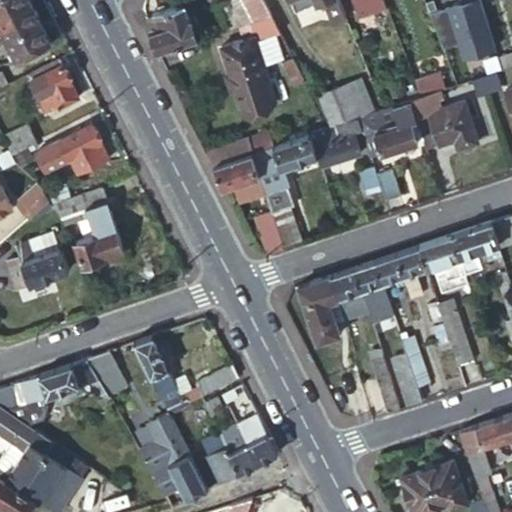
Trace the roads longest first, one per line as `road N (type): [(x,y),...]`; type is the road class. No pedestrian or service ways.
road 1 (residential): [(91,0),(234,284)]
road 2 (residential): [(511,192),(234,284)]
road 3 (residential): [(234,284),(0,362)]
road 4 (residential): [(320,452),(511,391)]
road 5 (residential): [(234,284),(320,452)]
road 6 (residential): [(168,511),(323,459)]
